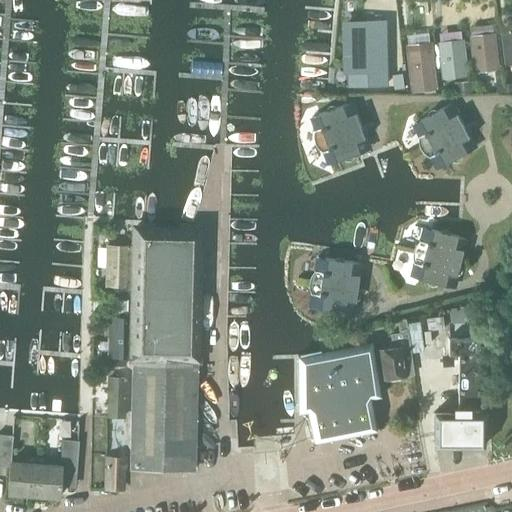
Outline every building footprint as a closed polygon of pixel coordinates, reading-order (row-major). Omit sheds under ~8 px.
[(385,18),(339,18),(339,72),(345,72),(346,72),(346,77),(346,85),(385,86),(385,76),(385,23),(385,18)] [(506,65),(511,64),(511,26),(502,27),(506,65)] [(474,72),(500,68),(496,31),(470,34),(474,72)] [(442,78),(469,75),(464,38),(438,41),(442,78)] [(411,92),(438,89),(433,45),(406,48),(411,92)] [(456,94),(474,92),(472,80),(455,82),(456,94)] [(349,107),(347,102),(313,115),(318,128),(323,126),(324,128),(326,128),(332,144),(330,145),(331,147),(326,149),(331,163),(365,150),(363,145),(369,143),(355,105),(349,107)] [(449,109),(447,105),(415,122),(422,135),(427,132),(428,134),(430,133),(438,149),(437,149),(438,151),(433,154),(439,167),(471,150),(469,145),(475,142),(456,106),(449,109)] [(455,281),(465,242),(458,240),(460,235),(425,226),(421,240),(427,242),(426,243),(428,244),(424,261),(422,261),(421,262),(416,261),(412,275),(447,284),(448,279),(455,281)] [(193,470),(200,229),(195,229),(157,227),(136,227),(134,280),(129,468),(193,470)] [(128,243),(107,242),(107,286),(129,287),(128,243)] [(355,307),(360,267),(353,265),(354,260),(318,255),(316,270),(322,271),(322,273),(324,273),(321,290),(319,290),(319,292),(313,291),(311,306),(347,311),(348,306),(355,307)] [(473,318),(486,318),(485,308),(473,308),(473,318)] [(110,319),(108,354),(125,355),(127,320),(110,319)] [(383,378),(412,374),(404,319),(396,320),(397,332),(389,333),(391,346),(379,348),(383,378)] [(449,337),(449,353),(458,353),(458,410),(437,410),(437,445),(484,445),(484,417),(487,417),(487,337),(449,337)] [(377,430),(370,399),(383,396),(372,342),(297,357),(298,374),(299,414),(307,412),(314,443),(377,430)] [(108,377),(107,417),(126,418),(126,377),(108,377)] [(34,495),(37,464),(12,461),(14,436),(0,434),(0,464),(11,466),(9,493),(34,495)] [(76,472),(79,442),(63,441),(61,466),(37,464),(34,495),(59,498),(62,471),(76,472)] [(106,457),(105,490),(123,491),(124,458),(106,457)]
